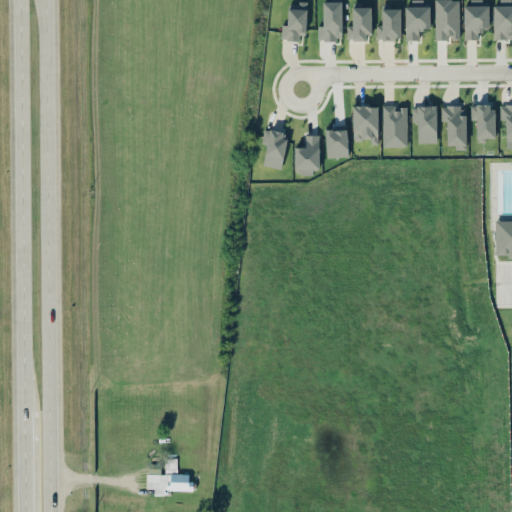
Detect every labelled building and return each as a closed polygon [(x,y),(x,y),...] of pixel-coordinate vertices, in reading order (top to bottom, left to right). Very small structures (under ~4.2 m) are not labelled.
[(430,29),(430,6),(423,6),(422,0),(410,0),(411,6),(404,6),(405,40),(419,40),(419,29),(430,29)] [(460,39),(458,0),(434,0),(436,40),(460,39)] [(511,5),(510,0),(499,0),(499,5),(493,5),(493,39),(511,38),(511,5)] [(318,25),(317,40),(341,40),(342,1),(323,1),(322,25),(318,25)] [(463,1),(464,39),(477,39),(477,30),(489,29),(489,5),(482,5),(481,1),(463,1)] [(306,39),(307,3),(288,2),(288,25),(281,24),(281,38),(306,39)] [(370,7),(352,7),(352,25),(346,25),(346,40),(370,40),(370,7)] [(401,7),(381,7),(381,25),(376,25),(376,39),(400,39),(401,7)] [(511,104),(500,105),(500,120),(505,120),(506,143),(511,142),(511,104)] [(352,106),(353,142),(378,141),(378,105),(352,106)] [(411,106),(412,122),(417,122),(418,143),(437,142),(436,105),(411,106)] [(495,105),(471,106),(471,119),(476,119),(476,142),(486,141),(486,138),(495,137),(495,105)] [(383,147),(407,146),(406,106),(382,106),(383,147)] [(441,106),(441,121),(446,120),(447,145),(455,145),(455,149),(466,149),(466,106),(441,106)] [(263,166),(282,168),(286,131),(263,129),(262,143),(266,144),(263,166)] [(319,135),(305,135),(305,146),(294,147),(295,172),(320,172),(319,135)] [(511,220),(495,220),(495,254),(506,254),(506,258),(511,257),(511,220)] [(195,491),(195,473),(178,473),(178,468),(161,468),(161,480),(147,480),(146,490),(195,491)]
